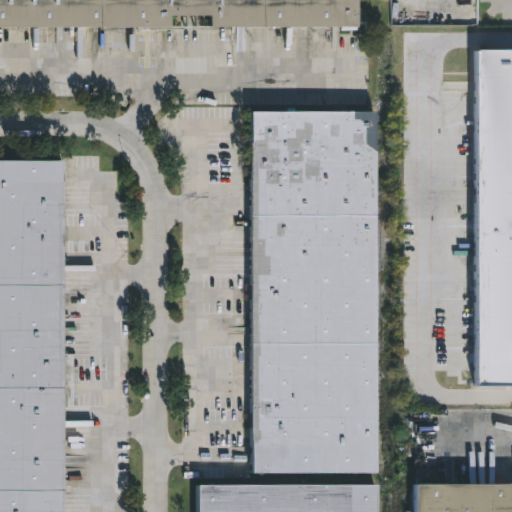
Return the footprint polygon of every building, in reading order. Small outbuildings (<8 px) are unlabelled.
[(350,0),(350,26),(0,26),(0,0),(350,0)] [(368,112),(369,474),(246,474),(244,113),(368,112)] [(0,511),(58,511),(59,161),(0,161),(0,511)] [(511,511),(511,486),(408,486),(408,511),(511,511)] [(191,511),(191,487),(369,487),(369,511),(191,511)]
